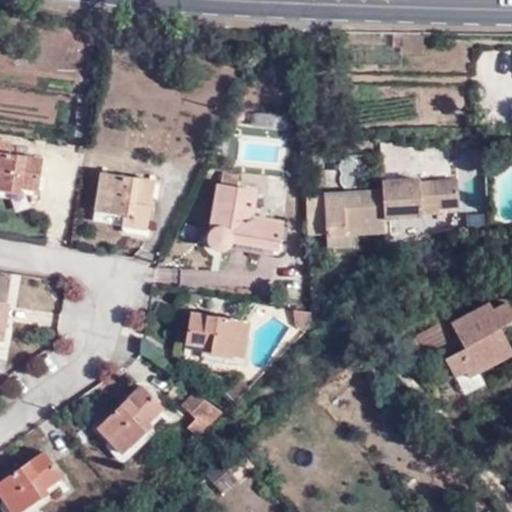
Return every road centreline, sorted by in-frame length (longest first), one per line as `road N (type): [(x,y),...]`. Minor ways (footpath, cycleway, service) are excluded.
road 1 (residential): [(0,253),(88,266),(109,298),(102,344),(47,404),(0,434)]
road 2 (primary): [(231,0),(511,8)]
